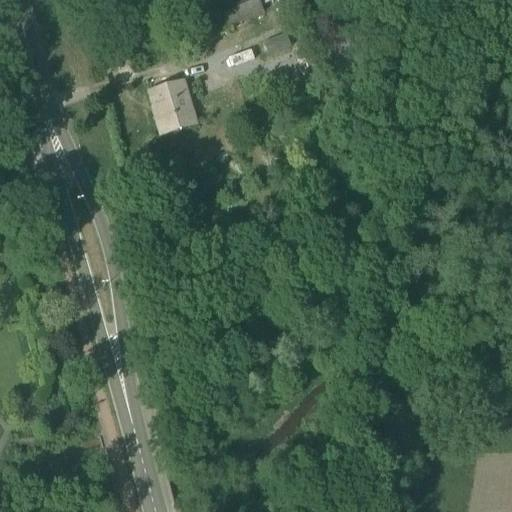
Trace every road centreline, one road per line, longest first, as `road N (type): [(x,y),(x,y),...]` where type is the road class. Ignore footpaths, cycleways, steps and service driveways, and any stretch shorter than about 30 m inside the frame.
road 1 (secondary): [(127,415),(130,385),(100,221),(41,109)]
road 2 (secondary): [(41,109),(43,142),(127,415)]
